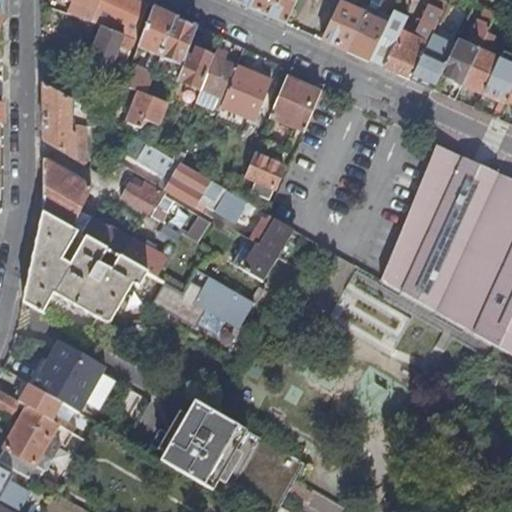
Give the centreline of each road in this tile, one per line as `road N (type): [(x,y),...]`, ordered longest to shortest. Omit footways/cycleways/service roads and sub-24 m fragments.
road 1 (residential): [(511,147),(187,0)]
road 2 (residential): [(0,319),(26,200),(22,0)]
